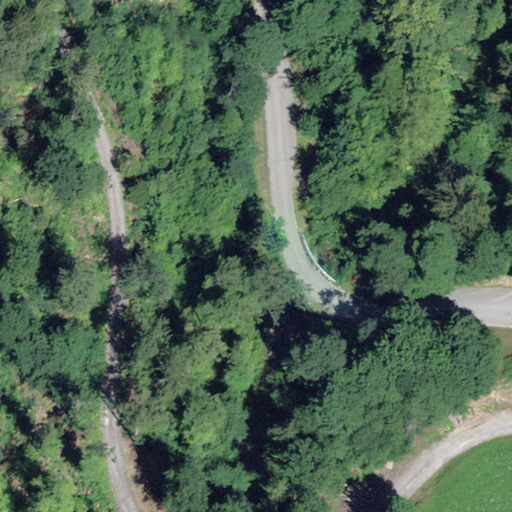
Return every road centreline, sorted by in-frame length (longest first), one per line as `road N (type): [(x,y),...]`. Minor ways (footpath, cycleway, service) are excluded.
road 1 (track): [(58,0),(115,171),(113,421),(140,511)]
road 2 (residential): [(290,247),(264,0)]
road 3 (residential): [(511,316),(385,310),(330,298)]
road 4 (track): [(393,511),(455,446),(511,425)]
